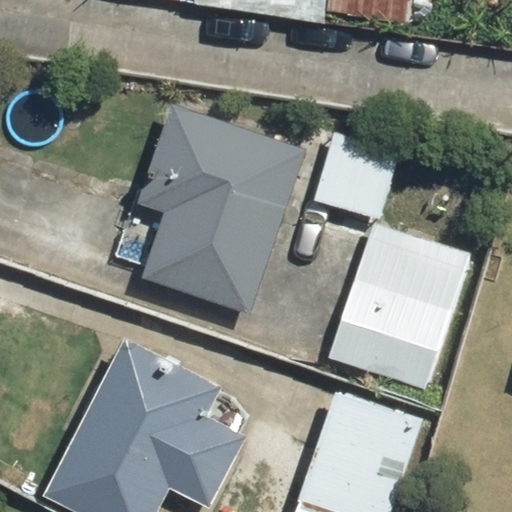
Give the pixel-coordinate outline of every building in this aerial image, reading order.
[(249,314),(304,150),(169,105),(137,203),(163,211),(141,278),(249,314)] [(378,220),(400,151),(335,130),(313,199),(378,220)] [(425,388),(468,256),(370,225),(328,357),(425,388)] [(124,338),(41,497),(69,511),(154,511),(168,487),(209,507),(246,435),(205,414),(219,387),(124,338)] [(391,511),(423,424),(336,392),(297,499),(333,511),(391,511)]
